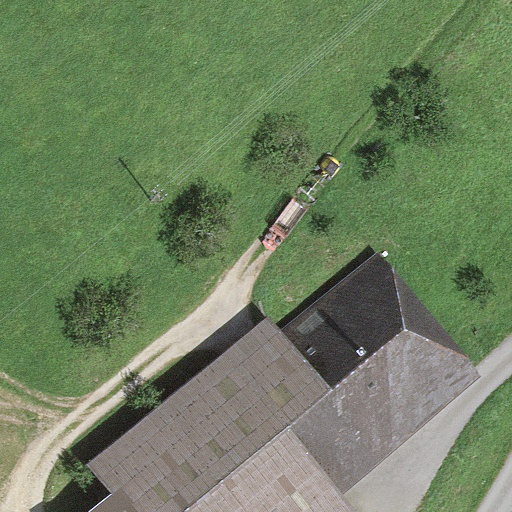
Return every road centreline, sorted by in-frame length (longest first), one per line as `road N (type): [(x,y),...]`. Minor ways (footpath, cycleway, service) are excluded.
road 1 (track): [(34,511),(39,474),(69,425),(212,307),(334,158)]
road 2 (track): [(374,485),(511,354)]
